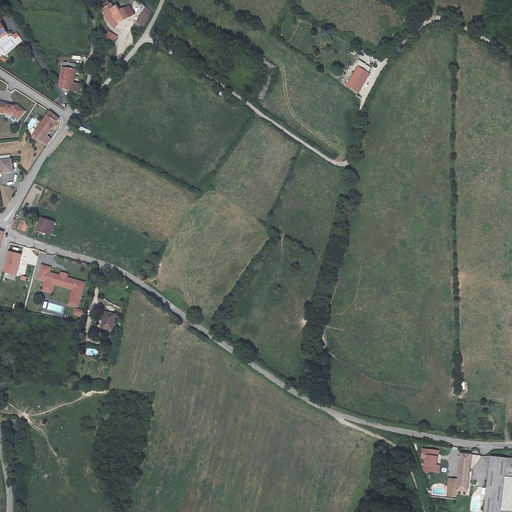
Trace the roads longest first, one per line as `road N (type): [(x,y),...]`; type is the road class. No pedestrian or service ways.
road 1 (unclassified): [(9,233),(136,279),(313,405),(457,443),(511,445)]
road 2 (track): [(511,54),(448,21),(432,19),(414,30),(377,73),(356,150),(343,164),(145,37)]
road 3 (residential): [(163,0),(145,37),(66,126)]
road 4 (track): [(423,511),(404,456),(330,411)]
